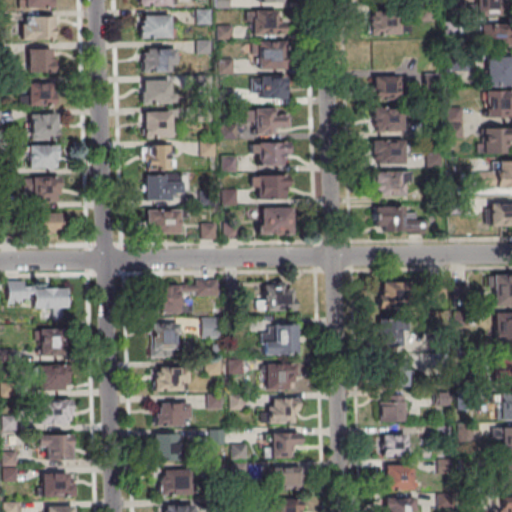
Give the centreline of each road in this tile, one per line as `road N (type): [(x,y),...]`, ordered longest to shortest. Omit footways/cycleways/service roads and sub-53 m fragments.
road 1 (residential): [(339,511),(321,0)]
road 2 (residential): [(111,511),(94,0)]
road 3 (residential): [(511,254),(0,262)]
